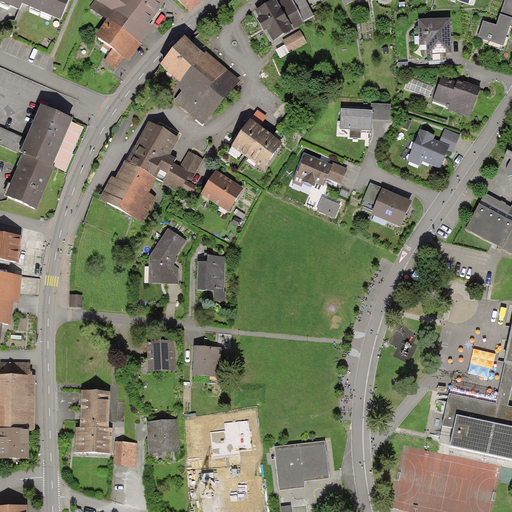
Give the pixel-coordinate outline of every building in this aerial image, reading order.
[(0,0),(0,3),(19,11),(21,6),(23,0),(0,0)] [(23,0),(21,6),(58,22),(66,0),(23,0)] [(166,2),(163,0),(95,0),(91,6),(108,19),(141,43),(153,27),(149,24),(166,2)] [(177,0),(190,12),(203,0),(177,0)] [(301,0),(289,0),(256,16),(260,25),(257,26),(262,37),(265,35),(271,47),(292,36),(289,30),(311,20),(301,0)] [(511,0),(504,0),(497,25),(484,21),(479,38),(505,46),(511,27),(511,0)] [(141,43),(108,19),(96,36),(112,48),(103,61),(115,70),(124,58),(128,61),(141,43)] [(450,19),(419,20),(420,46),(427,46),(427,56),(452,55),(450,19)] [(185,40),(162,67),(180,82),(177,87),(182,91),(174,101),(204,125),(241,81),(207,53),(204,56),(185,40)] [(441,77),(432,101),(448,107),(447,109),(471,118),(482,88),(459,80),(458,83),(441,77)] [(371,111),(371,119),(389,120),(390,106),(372,105),(371,111)] [(22,153),(21,155),(23,156),(51,168),(72,120),(41,107),(27,140),(22,153)] [(371,111),(342,109),(341,130),(370,131),(371,119),(371,111)] [(404,118),(400,127),(408,131),(412,122),(404,118)] [(250,120),(232,146),(264,168),(282,142),(250,120)] [(67,138),(77,143),(85,127),(75,122),(67,138)] [(149,123),(128,162),(156,178),(180,191),(182,187),(192,193),(196,186),(190,182),(195,175),(181,167),(174,163),(176,159),(170,155),(179,139),(149,123)] [(0,144),(22,153),(27,140),(0,128),(0,144)] [(420,130),(408,161),(420,166),(422,162),(440,170),(449,151),(450,147),(440,142),(433,140),(434,136),(420,130)] [(445,130),(440,142),(450,147),(449,151),(452,152),(459,136),(445,130)] [(189,152),(181,167),(195,175),(203,159),(189,152)] [(293,183),(301,186),(303,182),(314,186),(315,183),(323,187),(327,179),(333,165),(306,154),(293,183)] [(51,168),(23,156),(6,196),(37,210),(55,169),(51,168)] [(485,194),(467,230),(511,252),(511,158),(508,166),(507,169),(506,172),(507,174),(508,177),(511,175),(511,206),(511,207),(485,194)] [(156,178),(128,162),(126,161),(116,179),(113,177),(100,200),(143,224),(157,198),(148,193),(156,178)] [(333,165),(327,179),(340,185),(347,169),(334,163),(333,165)] [(244,189),(215,171),(201,195),(229,212),(244,189)] [(412,200),(370,184),(363,201),(375,206),(371,216),(402,228),(412,200)] [(338,218),(343,204),(324,197),(319,212),(338,218)] [(149,283),(179,283),(180,268),(173,263),(187,241),(169,228),(149,257),(149,283)] [(0,261),(19,264),(23,236),(0,233),(0,261)] [(207,262),(198,262),(199,291),(213,291),(213,301),(225,301),(224,255),(207,255),(207,262)] [(0,340),(1,340),(4,324),(11,325),(14,302),(19,303),(23,274),(0,271),(0,340)] [(70,295),(70,307),(83,307),(83,295),(70,295)] [(451,446),(451,447),(511,460),(511,408),(507,407),(511,384),(511,333),(511,335),(497,403),(451,393),(439,443),(451,446)] [(147,341),(148,372),(176,371),(174,340),(147,341)] [(194,345),(193,376),(221,377),(222,346),(194,345)] [(1,371),(0,371),(0,430),(28,431),(35,431),(35,376),(31,376),(31,364),(1,364),(1,371)] [(83,390),(80,429),(107,431),(110,392),(83,390)] [(148,420),(150,452),(181,451),(179,419),(148,420)] [(211,433),(213,456),(240,453),(240,450),(251,449),(249,421),(225,423),(226,431),(211,433)] [(77,429),(75,453),(110,455),(112,432),(107,431),(80,429),(77,429)] [(0,460),(29,461),(28,431),(0,430),(0,460)] [(137,444),(116,442),(114,465),(134,467),(137,444)] [(325,442),(276,448),(281,491),(306,488),(306,482),(329,480),(325,442)] [(262,488),(262,478),(251,478),(250,488),(262,488)] [(258,511),(258,488),(228,489),(228,511),(258,511)]
